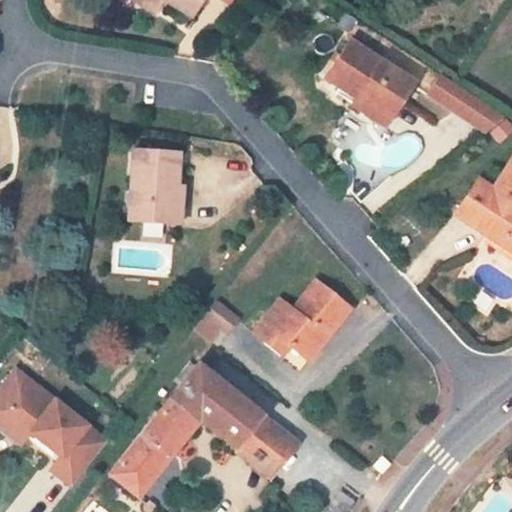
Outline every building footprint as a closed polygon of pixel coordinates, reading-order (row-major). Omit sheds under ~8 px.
[(138,0),(155,11),(161,0),(163,0),(191,17),(201,0),(226,0),(229,2),(230,0),(138,0)] [(412,83),(349,41),(324,78),(355,98),(351,104),(383,125),(412,83)] [(441,76),(431,90),(457,108),(467,93),(450,82),(441,76)] [(431,90),(428,96),(454,113),(485,134),(503,117),(467,93),(457,108),(431,90)] [(178,153),(132,149),(127,221),(167,224),(169,186),(175,187),(178,153)] [(511,159),(493,190),(477,181),(455,214),(486,234),(492,224),(504,232),(501,236),(511,243),(511,159)] [(175,187),(169,186),(167,224),(179,225),(181,187),(175,187)] [(504,232),(492,224),(486,234),(511,251),(511,243),(501,236),(504,232)] [(349,309),(314,281),(291,311),(279,300),(253,333),(287,360),(294,351),(301,357),(316,338),(322,343),(349,309)] [(237,320),(216,302),(205,315),(227,333),(237,320)] [(322,343),(316,338),(301,357),(307,361),(322,343)] [(294,444),(195,365),(108,474),(99,485),(106,491),(116,481),(134,496),(196,420),(268,477),(294,444)] [(15,370),(0,390),(0,430),(20,446),(30,433),(60,457),(50,470),(71,487),(106,443),(15,370)] [(27,441),(21,449),(45,466),(51,458),(27,441)] [(341,491),(323,511),(344,511),(353,501),(341,491)]
